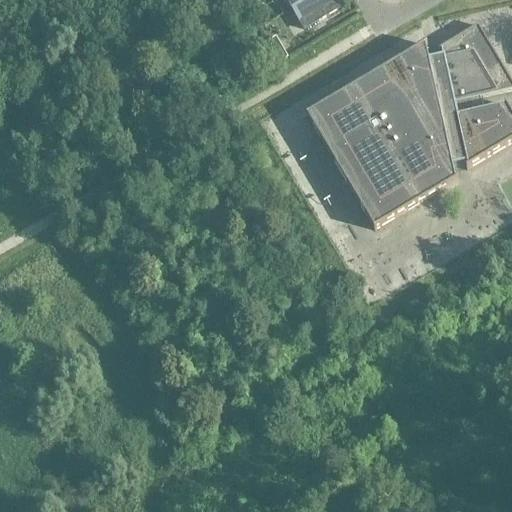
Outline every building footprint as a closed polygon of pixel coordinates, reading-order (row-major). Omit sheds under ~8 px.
[(285,0),(292,10),(307,0),(285,0)] [(340,9),(334,0),(307,0),(292,10),(304,30),(340,9)] [(511,84),(478,27),(439,50),(439,51),(441,50),(443,58),(429,62),(426,48),(427,47),(427,46),(307,117),(374,232),(458,182),(457,181),(456,182),(453,169),(467,166),(468,169),(466,170),(467,171),(511,144),(511,116),(506,106),(504,107),(505,108),(485,113),(481,99),(511,91),(511,84)] [(276,38),(267,43),(271,50),(280,45),(276,38)] [(284,51),(280,45),(271,50),(275,57),(284,51)] [(288,58),(284,51),(275,57),(279,63),(288,58)]
